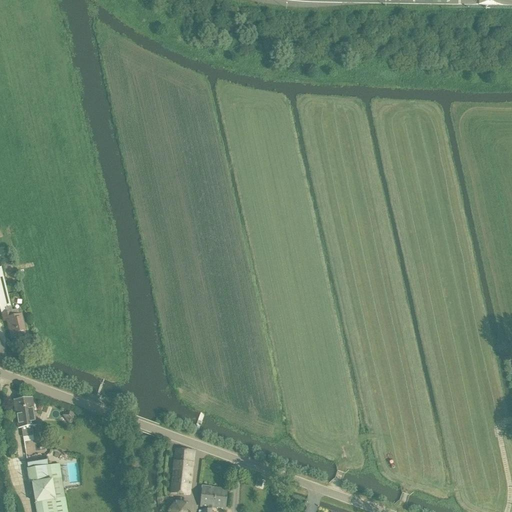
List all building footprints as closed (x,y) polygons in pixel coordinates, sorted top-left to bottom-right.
[(1,311),(11,309),(11,308),(1,268),(0,268),(0,310),(1,311)] [(18,310),(11,312),(11,309),(1,311),(3,322),(7,321),(11,340),(27,336),(22,315),(19,315),(18,310)] [(33,436),(32,432),(32,427),(36,426),(32,398),(14,401),(18,429),(22,428),(24,438),(33,436)] [(192,464),(194,453),(176,450),(174,462),(173,469),(170,494),(189,496),(192,471),(193,464),(192,464)] [(67,511),(60,465),(48,467),(47,457),(26,460),(30,485),(32,484),(37,511),(67,511)] [(200,507),(208,508),(208,510),(203,510),(202,511),(211,511),(212,509),(212,508),(217,509),(217,508),(222,509),(222,510),(226,510),(228,490),(202,487),(200,507)] [(194,511),(195,511),(189,500),(178,500),(171,509),(172,511),(194,511)]
